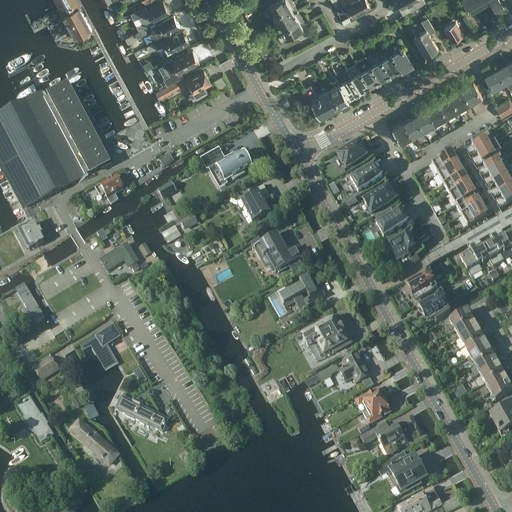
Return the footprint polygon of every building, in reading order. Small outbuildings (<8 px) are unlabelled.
[(53,0),(75,40),(91,32),(93,31),(76,0),(53,0)] [(163,0),(162,1),(148,9),(141,13),(139,9),(131,14),(134,20),(139,18),(142,24),(137,26),(140,31),(155,23),(154,21),(170,12),(169,10),(169,8),(168,6),(166,5),(163,0)] [(292,0),(278,0),(268,6),(277,22),(298,10),(292,0)] [(340,0),(344,7),(347,5),(353,16),(370,6),(369,6),(367,4),(368,3),(366,0),(340,0)] [(408,5),(411,11),(425,3),(423,0),(397,0),(402,8),(408,5)] [(462,0),(468,9),(469,9),(472,13),(490,3),(497,16),(505,11),(498,0),(462,0)] [(305,33),(303,29),(304,28),(307,26),(298,10),(277,22),(286,38),(293,34),(295,38),(305,33)] [(174,15),(159,23),(151,27),(153,32),(149,34),(152,40),(157,37),(157,38),(165,33),(165,34),(180,25),(174,15)] [(426,29),(414,36),(426,56),(438,49),(429,34),(435,31),(427,18),(421,21),(426,29)] [(445,27),(444,27),(452,41),(464,34),(456,21),(455,21),(454,18),(443,24),(445,27)] [(136,34),(138,38),(147,33),(145,29),(136,34)] [(173,35),(158,43),(161,49),(165,47),(168,53),(189,42),(183,30),(173,36),(173,35)] [(150,51),(157,47),(154,43),(147,47),(150,51)] [(411,62),(403,48),(403,49),(402,47),(393,52),(393,54),(402,70),(411,65),(411,66),(414,64),(412,61),(411,62)] [(170,75),(163,78),(167,85),(182,77),(179,72),(199,62),(193,50),(188,52),(180,57),(179,55),(171,59),(164,63),(170,75)] [(392,76),(402,70),(393,54),(392,54),(391,53),(382,58),(383,60),(382,60),(392,76)] [(381,82),(392,76),(382,60),(381,59),(372,64),(372,66),(381,82)] [(511,68),(508,62),(497,68),(505,83),(511,79),(511,68)] [(381,82),(372,66),(371,66),(370,65),(361,70),(362,72),(371,88),(381,82)] [(497,68),(485,75),(486,78),(493,90),(505,83),(497,68)] [(191,78),(190,76),(178,82),(181,88),(187,85),(189,88),(191,87),(194,92),(190,94),(194,100),(207,92),(204,87),(211,83),(204,71),(191,78)] [(371,88),(362,72),(361,72),(360,71),(351,76),(352,77),(351,78),(360,94),(371,88)] [(349,100),(360,94),(351,78),(350,78),(350,77),(340,82),(340,83),(349,100)] [(474,81),(462,88),(470,103),(482,96),(474,81)] [(98,171),(107,166),(66,87),(59,83),(47,90),(49,95),(43,99),(85,177),(97,170),(98,171)] [(335,108),(349,100),(340,83),(325,91),(335,108)] [(335,108),(325,91),(319,95),(318,94),(316,95),(311,85),(304,89),(312,101),(320,117),(335,108)] [(168,87),(156,94),(159,100),(172,93),(168,87)] [(450,95),(458,109),(470,103),(462,88),(450,95)] [(40,92),(0,113),(0,159),(26,208),(85,177),(43,99),(40,92)] [(439,101),(447,116),(458,109),(450,95),(439,101)] [(511,103),(510,100),(496,108),(502,117),(511,111),(511,103)] [(439,101),(427,108),(435,122),(447,116),(439,101)] [(427,108),(416,114),(424,129),(435,122),(427,108)] [(404,121),(412,136),(424,129),(416,114),(404,121)] [(412,136),(404,121),(392,128),(400,142),(412,136)] [(467,151),(471,157),(495,143),(492,144),(486,134),(464,146),(465,147),(471,144),(473,149),(467,151)] [(246,150),(243,138),(221,145),(224,156),(246,150)] [(339,157),(338,158),(342,165),(343,164),(346,169),(373,154),(372,153),(365,141),(351,149),(350,149),(345,152),(339,156),(339,157)] [(479,159),(473,161),(477,168),(501,154),(495,143),(471,157),(471,158),(477,154),(479,159)] [(219,149),(200,160),(201,160),(206,170),(206,171),(208,170),(216,166),(225,182),(224,183),(225,184),(226,183),(226,182),(232,179),(233,181),(244,175),(243,173),(251,169),(252,168),(252,167),(251,167),(250,165),(251,165),(249,162),(250,162),(247,157),(246,157),(245,154),(244,155),(243,153),(244,153),(243,152),(242,153),(234,157),(233,155),(224,160),(219,150),(219,149)] [(456,152),(456,151),(431,165),(438,176),(462,162),(458,156),(453,160),(450,155),(456,152)] [(485,169),(479,171),(482,178),(507,164),(501,154),(477,168),(483,165),(485,169)] [(168,155),(159,161),(163,168),(172,161),(168,155)] [(351,179),(350,179),(351,180),(357,191),(358,192),(359,192),(384,177),(387,176),(380,162),(351,179)] [(462,163),(462,162),(438,176),(444,186),(468,173),(464,166),(459,170),(456,166),(462,163)] [(491,180),(485,182),(488,188),(511,174),(511,173),(507,164),(482,178),(483,178),(489,175),(491,180)] [(468,173),(444,186),(449,197),(474,183),(470,176),(465,181),(462,176),(468,173)] [(497,190),(491,192),(494,199),(511,188),(511,174),(488,188),(489,189),(494,185),(497,190)] [(116,177),(96,189),(100,197),(104,195),(110,205),(118,201),(114,195),(123,190),(116,177)] [(474,183),(449,197),(455,207),(480,193),(476,187),(471,191),(468,187),(474,183)] [(171,184),(158,192),(163,200),(176,192),(171,184)] [(388,188),(363,202),(368,210),(369,210),(372,214),(400,198),(393,185),(390,187),(388,188)] [(239,203),(242,208),(252,225),(270,215),(263,203),(270,198),(263,186),(248,195),(249,198),(239,203)] [(503,200),(496,203),(500,210),(511,203),(511,188),(494,199),(495,199),(500,196),(503,200)] [(480,194),(480,193),(455,207),(461,218),(486,204),(482,197),(477,202),(474,197),(480,194)] [(486,204),(461,218),(468,228),(492,215),(488,208),(483,212),(480,208),(486,204)] [(377,224),(376,224),(376,225),(383,237),(383,238),(384,237),(411,222),(404,209),(403,209),(377,224)] [(197,224),(192,216),(181,224),(185,231),(197,224)] [(438,220),(441,226),(447,223),(443,217),(438,220)] [(25,228),(19,232),(29,250),(35,247),(36,248),(38,247),(38,246),(44,242),(41,236),(42,235),(39,229),(38,230),(34,224),(28,227),(28,226),(25,228)] [(407,234),(387,245),(392,253),(395,252),(397,257),(406,252),(408,255),(415,251),(422,247),(420,244),(431,238),(424,227),(414,233),(413,230),(407,234)] [(102,231),(97,234),(102,243),(107,240),(106,237),(103,233),(102,231)] [(502,235),(511,253),(511,232),(504,237),(502,235)] [(259,240),(251,244),(253,248),(260,259),(263,258),(266,257),(267,256),(268,255),(273,264),(271,265),(275,272),(275,273),(278,272),(279,273),(287,269),(286,267),(288,266),(292,273),(302,268),(298,260),(303,257),(297,247),(287,253),(284,249),(283,250),(280,244),(281,243),(277,235),(261,244),(259,240)] [(481,246),(480,246),(493,268),(504,262),(500,255),(503,253),(504,254),(505,254),(504,252),(509,249),(511,253),(502,235),(501,235),(502,237),(492,242),(492,241),(491,241),(491,243),(482,248),(481,246)] [(139,262),(127,244),(99,261),(107,273),(123,263),(128,270),(139,262)] [(145,244),(137,249),(143,259),(151,254),(145,244)] [(470,253),(460,259),(471,279),(482,272),(478,265),(481,264),(482,265),(483,264),(482,263),(488,260),(492,268),(493,268),(480,246),(481,247),(471,253),(470,252),(469,252),(470,253)] [(430,275),(407,287),(415,302),(438,291),(430,275)] [(316,293),(307,277),(299,281),(301,284),(279,296),(284,305),(293,300),(301,314),(309,310),(307,308),(325,297),(322,291),(316,293)] [(46,321),(25,285),(15,291),(36,327),(46,321)] [(440,295),(418,308),(427,324),(434,320),(435,322),(450,313),(440,295)] [(406,303),(397,308),(401,315),(409,310),(406,303)] [(449,322),(454,332),(472,321),(471,318),(472,318),(468,312),(449,322)] [(343,331),(340,325),(337,327),(334,320),(331,321),(330,321),(323,325),(322,322),(312,328),(313,330),(302,337),(308,349),(313,346),(320,358),(335,349),(336,352),(351,344),(344,331),(343,331)] [(472,321),(454,332),(459,341),(478,330),(475,324),(474,325),(472,321)] [(96,338),(102,348),(119,337),(113,327),(96,338)] [(478,330),(459,341),(464,349),(482,339),(480,336),(482,335),(478,330)] [(464,349),(469,358),(488,347),(485,342),(484,342),(482,339),(464,349)] [(469,358),(474,367),(493,357),(491,354),(492,353),(488,347),(469,358)] [(352,380),(355,385),(370,377),(357,354),(342,362),(345,367),(337,371),(345,384),(352,380)] [(474,367),(479,376),(499,365),(496,360),(495,360),(493,357),(474,367)] [(51,360),(34,371),(41,381),(58,370),(51,360)] [(479,376),(484,385),(503,375),(501,371),(502,370),(499,365),(479,376)] [(330,376),(337,372),(334,367),(318,376),(322,383),(331,378),(330,376)] [(141,386),(147,383),(140,371),(134,374),(141,386)] [(484,385),(489,394),(509,383),(505,377),(504,378),(503,375),(484,385)] [(308,388),(309,387),(319,382),(316,377),(305,383),(308,388)] [(489,394),(494,402),(495,403),(511,393),(511,391),(511,389),(509,383),(489,394)] [(14,400),(22,395),(19,390),(11,395),(2,400),(6,405),(14,400)] [(369,410),(385,400),(382,394),(381,395),(378,390),(369,396),(368,394),(357,401),(359,405),(364,402),(369,410)] [(123,396),(116,410),(164,435),(172,420),(123,396)] [(42,444),(55,436),(48,426),(49,425),(43,415),(42,416),(31,399),(18,407),(26,419),(25,419),(34,435),(36,434),(42,444)] [(385,400),(369,410),(363,413),(370,425),(382,418),(381,417),(391,412),(388,407),(389,407),(385,400)] [(494,407),(490,402),(485,405),(488,410),(494,407)] [(91,403),(84,407),(90,420),(92,421),(99,417),(91,403)] [(511,428),(511,410),(510,407),(490,418),(499,436),(500,436),(501,439),(509,437),(507,431),(511,428)] [(81,420),(70,433),(111,468),(122,456),(81,420)] [(385,424),(360,438),(364,446),(377,439),(383,450),(388,457),(394,453),(390,446),(404,438),(397,425),(389,429),(385,424)] [(366,425),(358,430),(361,435),(369,430),(366,425)] [(358,441),(351,443),(353,450),(360,448),(358,441)] [(394,488),(395,489),(399,497),(421,485),(419,482),(426,478),(415,457),(408,461),(404,454),(385,464),(389,471),(388,472),(397,487),(394,488)] [(430,511),(442,506),(432,488),(410,500),(410,502),(407,504),(406,501),(397,506),(398,509),(397,510),(397,511),(430,511)]
